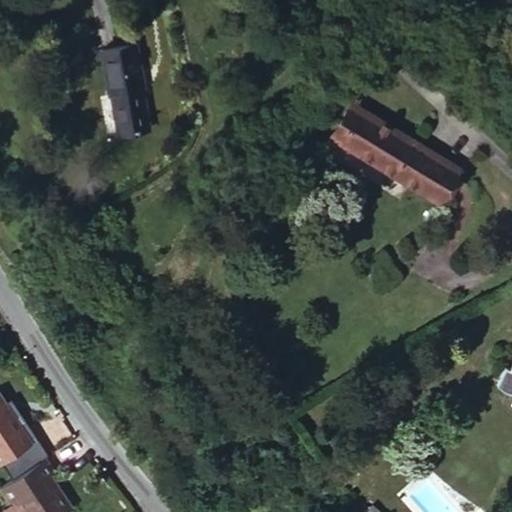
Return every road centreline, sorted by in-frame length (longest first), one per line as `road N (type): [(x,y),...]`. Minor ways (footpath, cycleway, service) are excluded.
road 1 (residential): [(160,511),(129,480),(0,284)]
road 2 (track): [(511,174),(333,0)]
